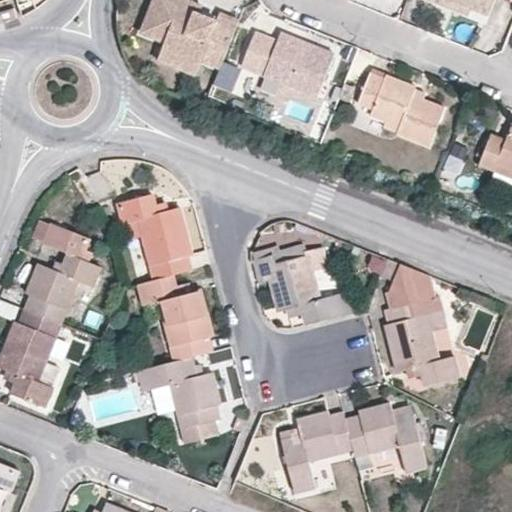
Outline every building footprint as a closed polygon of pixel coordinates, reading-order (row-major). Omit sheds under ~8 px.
[(203,60),(220,68),(239,20),(220,12),(216,21),(200,14),(189,9),(191,1),(188,0),(153,0),(141,33),(165,42),(204,56),(203,60)] [(451,0),(430,0),(468,15),(471,8),(451,0)] [(451,0),(471,8),(489,14),(493,0),(451,0)] [(189,9),(200,14),(203,5),(191,1),(189,9)] [(0,12),(0,18),(1,22),(8,20),(17,17),(15,8),(0,12)] [(241,66),(265,76),(283,83),(317,96),(335,53),(307,42),(305,47),(295,44),(297,38),(282,32),(279,40),(256,31),(241,66)] [(307,42),(297,38),(295,44),(305,47),(307,42)] [(197,77),(203,60),(204,56),(165,42),(158,62),(197,77)] [(413,95),(417,88),(417,87),(387,74),(385,77),(370,71),(358,103),(374,109),(371,115),(385,120),(401,125),(398,133),(430,146),(444,107),(423,99),(413,95)] [(283,83),(265,76),(262,84),(279,91),(283,83)] [(426,92),(417,88),(413,95),(423,99),(426,92)] [(401,125),(385,120),(383,127),(398,133),(401,125)] [(497,162),(511,168),(511,126),(506,139),(491,134),(479,163),(494,169),(497,162)] [(448,154),(441,173),(454,178),(461,159),(448,154)] [(511,176),(511,168),(497,162),(494,169),(511,176)] [(174,275),(192,269),(188,255),(194,253),(182,207),(170,210),(164,212),(162,202),(156,204),(153,193),(118,201),(124,223),(139,219),(144,236),(154,280),(174,275)] [(43,243),(52,222),(40,218),(31,239),(43,243)] [(128,240),(144,236),(139,219),(124,223),(128,240)] [(25,308),(61,322),(79,280),(93,287),(101,266),(89,261),(93,252),(87,249),(91,238),(52,222),(43,243),(66,253),(62,262),(57,261),(54,269),(38,263),(26,293),(31,295),(25,308)] [(272,263),(309,254),(307,244),(269,253),(270,257),(272,263)] [(329,266),(323,246),(307,244),(309,254),(314,270),(329,266)] [(306,324),(341,316),(336,294),(321,298),(314,270),(309,254),(272,263),(270,257),(255,260),(260,283),(271,280),(279,310),(294,306),(297,315),(304,313),(306,324)] [(444,327),(432,275),(401,263),(389,289),(393,306),(386,307),(390,323),(385,324),(398,371),(407,369),(414,367),(416,376),(422,374),(425,385),(461,376),(454,354),(440,358),(432,330),(444,327)] [(160,301),(176,360),(192,356),(212,351),(209,336),(214,335),(201,288),(192,291),(185,293),(183,283),(177,285),(174,275),(154,280),(138,284),(144,305),(160,301)] [(189,281),(183,283),(185,293),(192,291),(189,281)] [(8,286),(2,299),(25,308),(31,295),(26,293),(8,286)] [(352,313),(347,291),(336,294),(341,316),(352,313)] [(34,402),(45,406),(53,386),(38,380),(61,322),(25,308),(20,322),(17,321),(0,360),(0,366),(5,369),(12,372),(9,381),(15,385),(12,394),(34,402)] [(176,360),(138,370),(144,392),(171,384),(185,442),(218,434),(215,421),(220,419),(217,405),(221,404),(213,371),(204,374),(197,376),(194,365),(192,356),(176,360)] [(197,376),(204,374),(202,363),(194,365),(197,376)] [(409,378),(416,376),(414,367),(407,369),(409,378)] [(1,377),(9,381),(12,372),(5,369),(1,377)] [(353,450),(355,457),(400,445),(407,472),(428,466),(414,413),(394,419),(392,411),(390,402),(358,411),(360,414),(345,418),(353,450)] [(412,406),(392,411),(394,419),(414,413),(412,406)] [(345,418),(343,412),(330,415),(329,411),(296,419),(298,427),(300,436),(281,440),(294,492),(316,487),(310,459),(353,450),(345,418)] [(232,430),(241,434),(248,418),(238,414),(232,430)] [(300,436),(298,427),(279,431),(281,440),(300,436)] [(0,485),(12,490),(20,469),(0,461),(0,485)] [(171,511),(157,505),(154,511),(129,511),(106,503),(103,511),(102,511),(171,511)]
